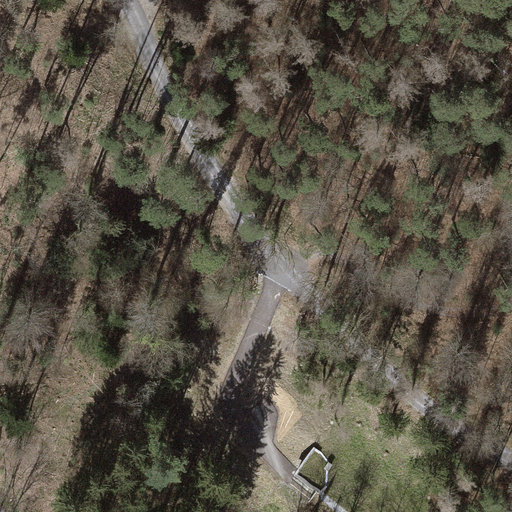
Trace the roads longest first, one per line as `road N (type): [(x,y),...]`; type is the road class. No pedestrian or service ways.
road 1 (track): [(125,0),(279,272),(389,364),(511,447)]
road 2 (track): [(279,272),(264,337),(295,421),(283,461),(322,509)]
road 3 (track): [(279,272),(330,244),(414,301),(511,302)]
